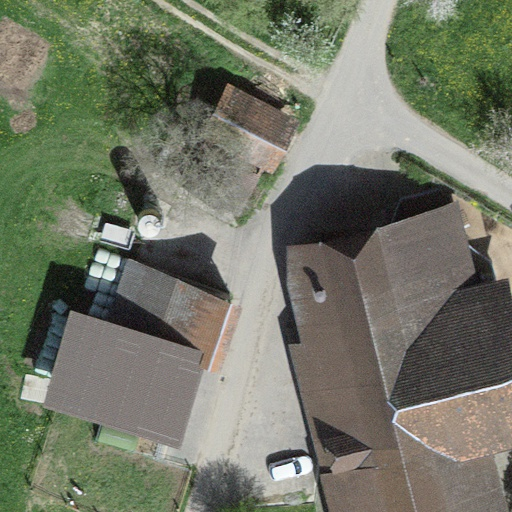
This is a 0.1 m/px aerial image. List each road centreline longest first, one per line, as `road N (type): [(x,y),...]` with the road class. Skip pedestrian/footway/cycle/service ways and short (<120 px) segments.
road 1 (track): [(198,511),(258,269),(384,0)]
road 2 (track): [(174,0),(341,105)]
road 3 (track): [(511,199),(341,105)]
